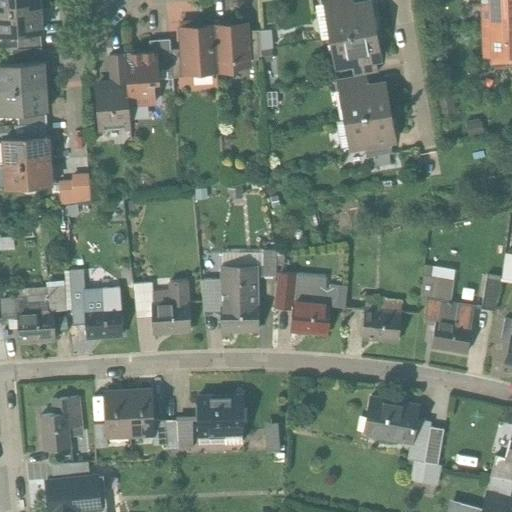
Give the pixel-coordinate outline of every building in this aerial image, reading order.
[(0,0),(0,10),(39,8),(37,0),(0,0)] [(352,0),(321,0),(324,9),(353,4),(352,0)] [(511,0),(480,0),(481,25),(511,23),(511,0)] [(353,4),(324,9),(324,11),(329,10),(334,37),(372,30),(370,19),(372,18),(369,1),(353,4)] [(39,8),(0,10),(0,34),(17,33),(40,32),(39,8)] [(201,22),(181,23),(182,49),(183,54),(184,54),(185,73),(189,72),(216,70),(213,26),(202,27),(201,22)] [(511,23),(481,25),(483,57),(491,57),(491,60),(511,59),(511,23)] [(231,25),(213,26),(216,70),(234,69),(233,60),(248,59),(246,31),(246,28),(231,29),(231,25)] [(259,30),(246,31),(248,59),(261,58),(259,30)] [(372,30),(334,37),(338,64),(334,65),(334,67),(352,64),(375,60),(379,59),(376,42),(374,42),(372,30)] [(40,32),(17,33),(18,47),(41,46),(40,32)] [(169,39),(150,40),(151,50),(157,49),(159,70),(171,70),(170,50),(169,39)] [(18,47),(6,48),(7,62),(42,60),(41,46),(18,47)] [(151,50),(125,52),(125,54),(127,77),(127,85),(128,104),(156,102),(154,80),(159,80),(159,70),(157,49),(151,50)] [(182,49),(170,50),(171,70),(172,78),(189,77),(189,72),(185,73),(184,54),(183,54),(182,49)] [(125,54),(111,55),(112,78),(127,77),(125,54)] [(7,62),(0,62),(0,83),(0,86),(44,84),(42,60),(7,62)] [(375,60),(352,64),(354,75),(366,73),(377,71),(375,60)] [(354,75),(336,79),(338,90),(368,85),(366,73),(354,75)] [(368,85),(338,90),(338,92),(343,91),(348,118),(388,111),(388,109),(386,109),(384,100),(386,99),(383,82),(368,85)] [(0,86),(0,105),(1,105),(2,113),(18,112),(45,110),(44,84),(0,86)] [(127,85),(96,87),(99,128),(130,126),(128,104),(127,85)] [(450,96),(436,100),(440,116),(454,112),(450,96)] [(45,110),(18,112),(19,123),(23,123),(46,121),(45,110)] [(388,111),(348,118),(353,145),(348,146),(348,148),(366,145),(390,141),(393,140),(388,111)] [(46,121),(23,123),(24,138),(47,136),(46,121)] [(480,122),(465,124),(467,137),(482,134),(480,122)] [(24,138),(4,139),(5,162),(49,159),(47,136),(24,138)] [(390,141),(366,145),(368,157),(392,152),(390,141)] [(49,159),(5,162),(7,186),(55,183),(54,175),(49,172),(49,159)] [(88,175),(72,176),(74,202),(89,200),(88,175)] [(242,181),(229,182),(230,194),(242,194),(242,181)] [(275,249),(263,249),(262,274),(275,274),(275,249)] [(205,253),(206,276),(219,275),(218,252),(205,253)] [(511,254),(504,253),(500,278),(511,279),(511,254)] [(429,264),(422,263),(421,274),(428,274),(429,264)] [(256,264),(220,264),(220,278),(220,305),(220,329),(256,329),(256,264)] [(500,276),(486,274),(481,307),(495,309),(500,276)] [(290,276),(277,275),(275,306),(288,307),(290,276)] [(473,304),(447,300),(451,278),(432,275),(428,298),(437,299),(434,319),(435,319),(434,323),(430,346),(465,352),(473,304)] [(220,305),(220,278),(209,278),(209,305),(220,305)] [(186,279),(169,280),(170,301),(187,300),(186,279)] [(151,280),(132,281),(136,316),(153,315),(152,302),(153,302),(151,280)] [(85,281),(69,282),(72,315),(85,314),(85,307),(87,307),(85,281)] [(329,287),(296,284),(294,301),(293,301),(291,329),(325,332),(329,287)] [(63,285),(45,286),(46,295),(47,295),(48,309),(53,309),(53,311),(67,310),(63,285)] [(118,285),(102,286),(103,306),(87,307),(85,307),(85,314),(87,335),(122,333),(118,285)] [(48,309),(47,295),(46,295),(16,297),(17,302),(7,302),(8,317),(18,316),(20,340),(55,337),(53,311),(53,309),(48,309)] [(428,298),(425,297),(421,321),(434,323),(435,319),(434,319),(437,299),(428,298)] [(153,302),(152,302),(153,315),(154,331),(189,329),(187,300),(170,301),(153,302)] [(399,311),(364,307),(361,337),(396,340),(399,311)] [(511,328),(511,319),(504,318),(500,338),(509,340),(511,328)] [(511,328),(509,340),(503,361),(511,363),(511,328)] [(77,389),(64,390),(65,398),(53,399),(54,413),(67,412),(68,427),(81,425),(77,389)] [(151,390),(127,391),(129,434),(151,433),(153,433),(153,420),(151,390)] [(127,391),(103,392),(104,423),(105,435),(107,435),(129,434),(127,391)] [(241,395),(198,397),(199,433),(223,433),(223,438),(241,438),(241,432),(242,432),(241,395)] [(418,406),(369,397),(366,414),(373,416),(370,434),(411,442),(412,436),(416,418),(418,406)] [(54,413),(41,414),(44,449),(70,447),(68,427),(67,412),(54,413)] [(431,421),(416,418),(412,436),(428,439),(430,427),(431,421)] [(164,419),(153,420),(153,433),(151,433),(151,444),(165,443),(164,419)] [(193,419),(166,420),(167,443),(179,442),(179,448),(194,447),(193,419)] [(270,419),(271,448),(285,448),(284,419),(270,419)] [(104,423),(93,424),(94,447),(107,447),(107,435),(105,435),(104,423)] [(511,426),(504,455),(503,458),(511,460),(511,426)] [(444,430),(430,427),(428,439),(424,462),(437,465),(444,430)] [(428,439),(412,436),(411,442),(408,459),(424,462),(428,439)] [(511,466),(501,464),(503,458),(504,455),(496,453),(490,476),(511,481),(511,480),(511,466)] [(89,460),(59,462),(61,479),(91,476),(89,460)] [(61,479),(47,480),(50,511),(106,511),(105,495),(99,496),(97,475),(91,476),(61,479)] [(490,476),(489,476),(485,489),(508,495),(511,481),(490,476)] [(511,511),(511,496),(508,495),(485,489),(480,508),(458,503),(455,511),(511,511)]
